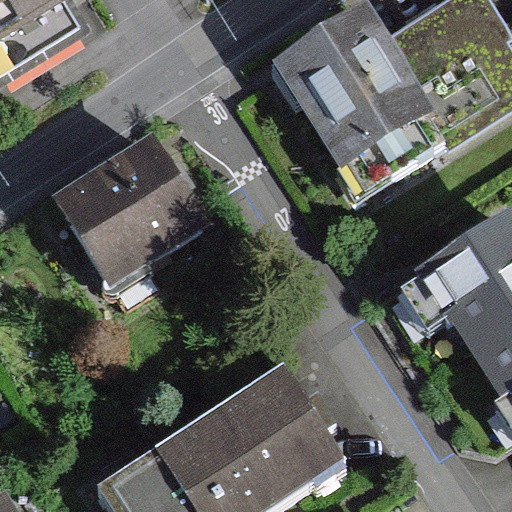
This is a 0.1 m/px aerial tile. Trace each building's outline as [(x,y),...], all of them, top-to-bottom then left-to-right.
[(0,0),(0,83),(84,31),(64,0),(0,0)] [(369,12),(271,74),(356,209),(445,152),(448,157),(511,116),(511,52),(510,49),(511,47),(511,38),(487,0),(460,0),(389,45),(369,12)] [(52,209),(108,299),(211,235),(154,145),(52,209)] [(511,205),(434,252),(511,381),(511,205)] [(312,511),(355,485),(298,395),(167,478),(188,511),(312,511)] [(35,511),(24,490),(0,503),(0,511),(35,511)]
